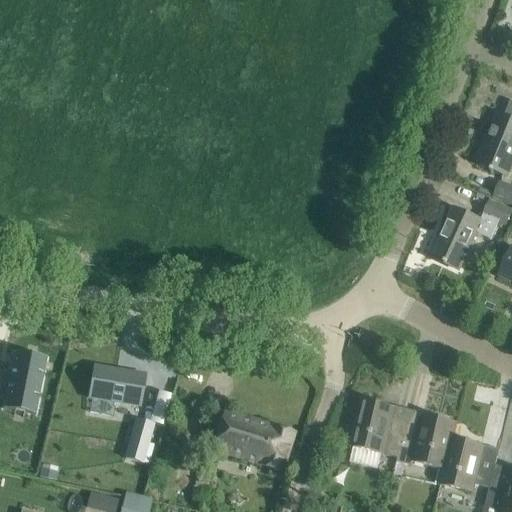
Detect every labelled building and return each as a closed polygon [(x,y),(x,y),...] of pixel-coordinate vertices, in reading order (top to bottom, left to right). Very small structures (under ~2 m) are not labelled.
[(492,128),(511,136),(511,101),(510,101),(504,117),(498,115),(492,128)] [(506,176),(511,162),(511,136),(492,128),(482,154),(479,153),(475,164),(491,170),(490,172),(493,173),(493,171),(506,176)] [(511,205),(511,186),(500,182),(494,198),(511,205)] [(481,221),(453,209),(436,247),(434,246),(429,257),(458,271),(475,233),(490,240),(499,222),(506,226),(511,212),(489,202),(481,221)] [(511,281),(511,249),(499,278),(510,283),(510,281),(511,281)] [(39,411),(49,357),(16,351),(6,405),(39,411)] [(91,386),(89,398),(140,406),(146,375),(94,366),(91,386)] [(398,459),(408,419),(392,415),(394,407),(362,400),(351,447),(398,459)] [(213,451),(263,466),(282,472),(294,433),(213,408),(207,427),(219,431),(213,451)] [(422,423),(408,419),(398,459),(444,470),(452,438),(453,438),(456,423),(424,415),(422,423)] [(136,420),(126,458),(127,459),(143,463),(148,444),(153,425),(136,420)] [(484,446),(453,438),(452,438),(444,470),(440,486),(473,494),(475,485),(489,489),(497,457),(482,453),(484,446)] [(497,457),(489,489),(483,511),(511,511),(511,469),(510,469),(508,477),(493,473),(497,457)] [(208,499),(216,461),(202,458),(194,496),(208,499)] [(91,492),(87,507),(100,511),(104,496),(91,492)] [(125,492),(119,511),(134,511),(139,496),(125,492)]
